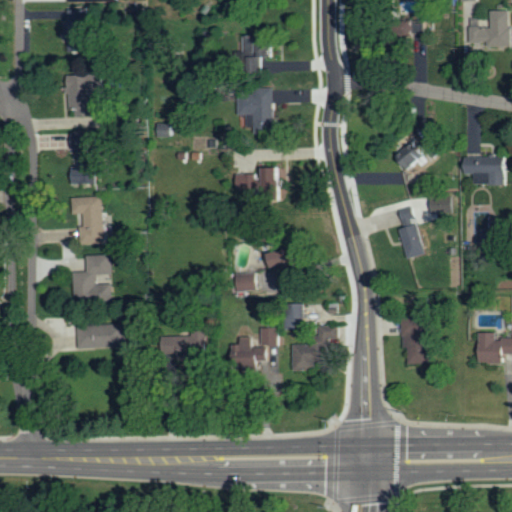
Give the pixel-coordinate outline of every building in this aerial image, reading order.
[(71,9),(69,52),(92,52),(92,25),(102,25),(102,10),(71,9)] [(276,64),(277,37),(249,36),(248,63),(276,64)] [(71,76),(72,110),(80,110),(80,117),(98,117),(97,93),(108,93),(108,75),(71,76)] [(243,116),(250,115),(250,130),(277,130),(276,92),(242,93),(243,116)] [(408,170),(435,154),(436,157),(451,148),(439,130),(398,155),(408,170)] [(511,155),(466,156),(466,173),(479,173),(479,184),(511,183),(511,155)] [(77,168),(76,184),(100,185),(101,161),(82,160),(82,168),(77,168)] [(286,168),(265,168),(265,175),(241,175),(241,190),(260,190),(260,198),(286,198),(286,168)] [(438,213),(459,212),(459,195),(437,196),(438,213)] [(108,197),(84,198),(85,228),(84,229),(84,244),(109,243),(108,197)] [(421,220),(419,213),(406,216),(408,224),(421,220)] [(404,228),(413,258),(431,253),(422,223),(404,228)] [(272,252),(276,271),(278,270),(281,282),(298,278),(296,269),(303,267),(298,246),(272,252)] [(91,256),(91,272),(79,272),(80,291),(86,291),(86,301),(116,300),(116,283),(111,283),(111,275),(117,274),(116,255),(91,256)] [(307,329),(308,310),(290,310),(289,329),(307,329)] [(413,363),(436,363),(436,316),(407,316),(407,347),(413,347),(413,363)] [(130,347),(129,323),(81,325),(83,349),(130,347)] [(343,325),(322,325),(322,334),(314,334),(314,344),(297,344),(297,370),(322,369),(322,362),(330,362),(330,347),(334,347),(334,338),(343,338),(343,325)] [(282,345),(282,327),(265,327),(266,345),(282,345)] [(212,366),(211,329),(195,330),(195,335),(183,335),(184,367),(212,366)] [(500,331),(482,332),(482,362),(508,362),(508,354),(511,353),(511,337),(500,338),(500,331)]
